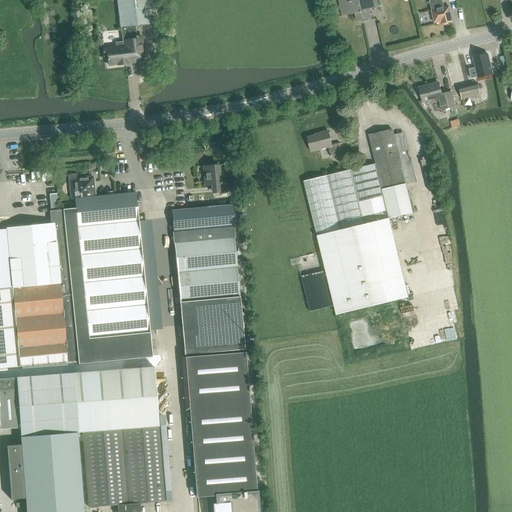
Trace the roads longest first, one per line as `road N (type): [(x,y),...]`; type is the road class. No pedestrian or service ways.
road 1 (unclassified): [(127,125),(231,108),(511,30)]
road 2 (unclassified): [(0,136),(127,125)]
